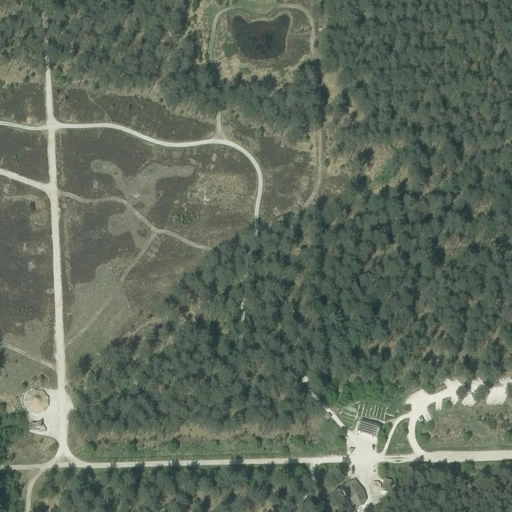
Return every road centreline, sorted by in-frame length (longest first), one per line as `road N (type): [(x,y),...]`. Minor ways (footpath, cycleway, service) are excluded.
road 1 (track): [(43,0),(58,441),(31,466)]
road 2 (track): [(244,9),(216,14),(208,61),(217,136),(202,143),(167,147),(96,126),(0,121)]
road 3 (track): [(318,403),(273,374),(248,345),(243,318),(260,181),(250,155),(217,136)]
road 4 (track): [(31,466),(313,459)]
road 5 (track): [(255,254),(155,232),(117,201),(52,192)]
road 6 (track): [(313,459),(511,454)]
road 7 (track): [(155,232),(114,291),(59,347)]
